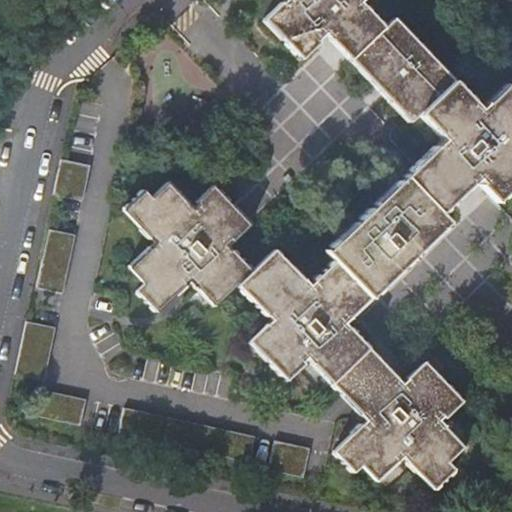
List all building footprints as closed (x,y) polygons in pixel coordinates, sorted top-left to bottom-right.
[(511,91),(506,85),(487,102),(487,105),(480,111),(473,105),(473,102),(455,83),(394,20),(385,28),(366,8),(363,9),(359,4),(362,0),(289,0),(290,0),(284,6),(283,5),(266,22),(303,60),(320,43),(318,41),(324,35),(330,41),(331,39),(349,58),(410,122),(420,114),(439,134),(439,137),(445,143),(438,150),(436,148),(327,254),(334,262),(314,282),(314,283),(309,288),(274,252),(252,272),(233,253),(231,252),(226,247),(232,241),(234,243),(251,227),(212,188),(196,203),(198,206),(193,211),(167,184),(151,199),(144,192),(124,212),(155,245),(131,270),(146,286),(138,293),(157,313),(190,282),(215,307),(238,287),(266,316),(268,316),(273,322),(268,328),(266,327),(249,342),(287,381),(304,365),(301,363),(307,358),(368,422),(364,427),(362,425),(334,452),(354,473),(361,466),(376,481),(403,455),(408,461),(407,463),(434,490),(454,471),(448,463),(463,448),(438,421),(442,417),(445,418),(462,403),(424,364),(408,380),(408,382),(403,387),(399,384),(400,381),(351,330),(348,330),(343,325),(370,299),(448,224),(441,215),(472,185),(471,184),(476,179),(482,185),(480,187),(497,203),(511,188),(511,144),(511,143),(511,91)] [(92,167),(63,161),(55,197),(85,202),(92,167)] [(77,237),(51,231),(38,289),(65,295),(77,237)] [(57,329),(28,323),(17,376),(46,382),(57,329)] [(88,401),(44,391),(38,418),(82,428),(88,401)] [(256,438),(126,409),(120,436),(251,464),(256,438)] [(311,450),(276,442),(270,471),(305,479),(311,450)]
